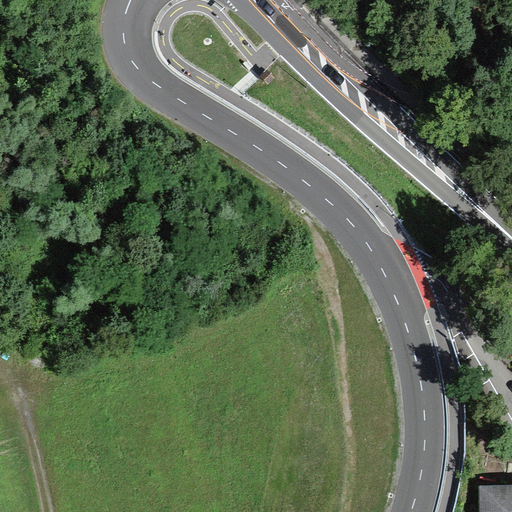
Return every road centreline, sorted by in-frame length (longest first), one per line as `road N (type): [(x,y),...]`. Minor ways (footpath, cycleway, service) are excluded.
road 1 (tertiary): [(419,511),(435,441),(430,393),(423,350),(393,280),(367,240),(292,169),(135,66),(120,20),(125,0)]
road 2 (secondary): [(269,0),(511,241)]
